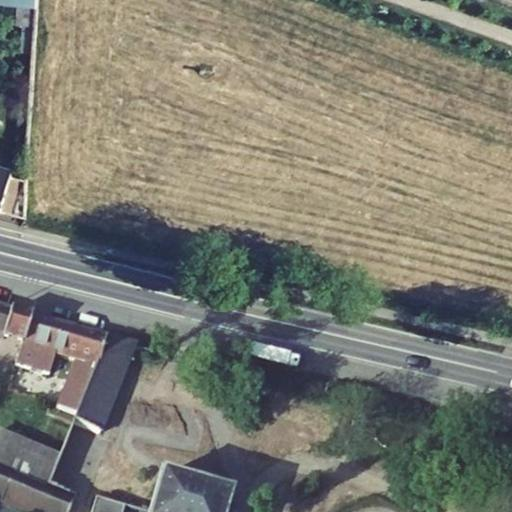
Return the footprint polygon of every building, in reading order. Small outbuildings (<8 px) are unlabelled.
[(0,210),(25,217),(27,191),(26,180),(11,175),(12,170),(0,166),(0,210)] [(0,330),(8,303),(0,300),(0,500),(23,509),(28,511),(30,511),(69,511),(77,491),(42,479),(53,449),(0,428),(0,330)] [(25,308),(8,303),(0,330),(0,341),(14,346),(25,308)] [(98,327),(25,308),(14,346),(45,354),(84,365),(98,327)] [(131,336),(98,327),(84,365),(64,418),(98,431),(131,336)] [(45,354),(14,346),(9,367),(39,375),(45,354)] [(213,511),(220,489),(152,471),(141,511),(130,511),(133,501),(100,493),(94,511),(213,511)] [(0,511),(21,511),(23,509),(0,500),(0,511)]
